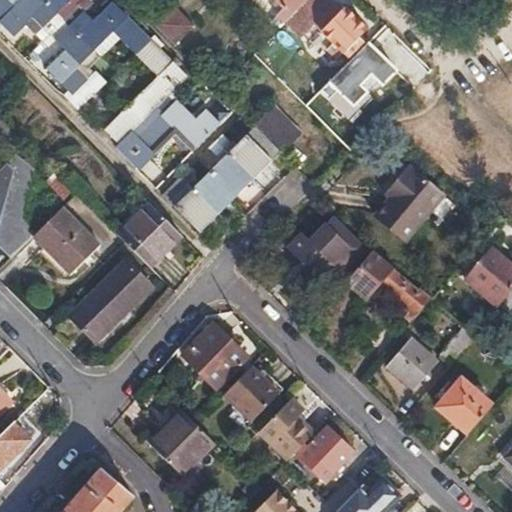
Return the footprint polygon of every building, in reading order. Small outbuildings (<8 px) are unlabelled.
[(158,147),(169,135),(174,130),(190,146),(193,150),(216,126),(201,110),(193,119),(175,101),(181,94),(175,87),(186,75),(159,49),(163,45),(152,34),(148,38),(111,2),(94,20),(78,3),(80,0),(20,0),(14,7),(6,0),(0,0),(0,21),(13,34),(32,16),(42,27),(36,33),(42,40),(48,46),(54,39),(64,49),(45,68),(67,89),(63,94),(78,109),(106,80),(95,70),(87,78),(75,67),(94,48),(110,32),(133,53),(157,77),(105,130),(118,145),(115,148),(137,169),(158,147)] [(275,15),(283,22),(304,0),(274,0),(281,7),(275,15)] [(328,0),(304,0),(283,22),(295,34),(308,20),(347,57),(362,42),(359,38),(366,31),(343,8),(340,11),(328,0)] [(173,2),(154,23),(175,43),(194,23),(173,2)] [(274,108),(257,126),(281,149),(298,132),(274,108)] [(281,149),(257,126),(230,152),(228,154),(210,172),(193,189),(180,177),(162,196),(200,231),(218,213),(225,206),(235,197),(253,178),(281,149)] [(174,130),(169,135),(185,150),(190,146),(174,130)] [(215,141),(208,148),(216,155),(223,148),(229,141),(222,135),(215,141)] [(12,156),(0,167),(0,247),(11,258),(33,237),(19,223),(23,196),(27,170),(12,156)] [(392,193),(377,211),(408,238),(446,194),(411,164),(388,190),(392,193)] [(247,196),(240,202),(249,211),(256,205),(247,196)] [(182,236),(148,202),(116,234),(126,243),(150,268),(182,236)] [(224,219),(232,227),(240,220),(225,206),(218,213),(224,219)] [(62,209),(33,237),(56,260),(68,273),(97,246),(62,209)] [(218,213),(200,231),(206,237),(224,219),(218,213)] [(332,263),(345,274),(370,246),(333,215),(310,241),(301,234),(288,250),(320,277),(332,263)] [(432,298),(373,249),(356,268),(344,282),(365,300),(373,291),(386,303),(391,298),(408,313),(403,318),(410,324),(432,298)] [(511,267),(492,250),(467,279),(495,304),(511,284),(511,267)] [(95,342),(118,320),(114,316),(146,284),(124,262),(69,315),(95,342)] [(114,316),(118,320),(151,289),(146,284),(114,316)] [(213,324),(182,356),(213,388),(244,357),(213,324)] [(440,354),(451,363),(475,336),(464,326),(440,354)] [(410,340),(386,366),(412,388),(435,361),(410,340)] [(274,391),(249,366),(221,394),(246,419),(274,391)] [(434,408),(465,434),(491,404),(460,378),(434,408)] [(0,393),(0,413),(10,403),(0,393)] [(303,410),(291,397),(258,430),(270,443),(266,448),(283,464),(295,453),(303,445),(310,437),(293,420),(303,410)] [(193,423),(181,411),(148,443),(179,476),(213,443),(193,423)] [(0,434),(0,465),(26,439),(12,423),(0,434)] [(303,445),(295,453),(324,482),(352,454),(327,429),(307,449),(303,445)] [(61,511),(117,511),(131,496),(99,469),(61,511)] [(329,511),(335,511),(359,489),(347,477),(320,503),(329,511)] [(240,489),(249,498),(259,488),(249,479),(240,489)] [(380,511),(396,497),(381,482),(366,496),(359,489),(335,511),(380,511)] [(296,511),(275,491),(254,511),(296,511)]
